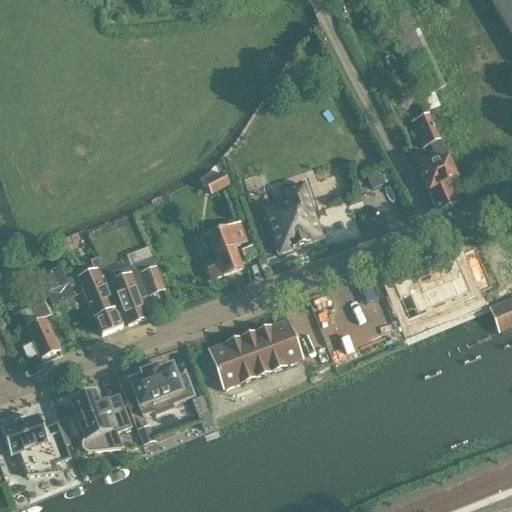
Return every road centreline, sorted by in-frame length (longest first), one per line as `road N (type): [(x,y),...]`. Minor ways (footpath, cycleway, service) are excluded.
road 1 (tertiary): [(0,386),(511,185)]
road 2 (tertiary): [(400,511),(511,466)]
